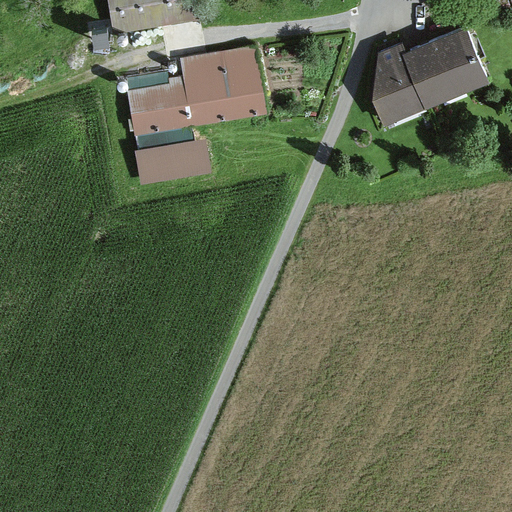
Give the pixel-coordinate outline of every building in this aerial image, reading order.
[(196,0),(109,0),(115,34),(199,18),(196,0)] [(464,23),(405,49),(426,98),(486,72),(464,23)] [(386,116),(426,98),(405,49),(402,41),(382,50),(376,93),(386,116)] [(187,80),(130,88),(137,133),(268,115),(259,51),(184,61),(187,80)] [(206,136),(138,147),(144,182),(212,171),(206,136)]
